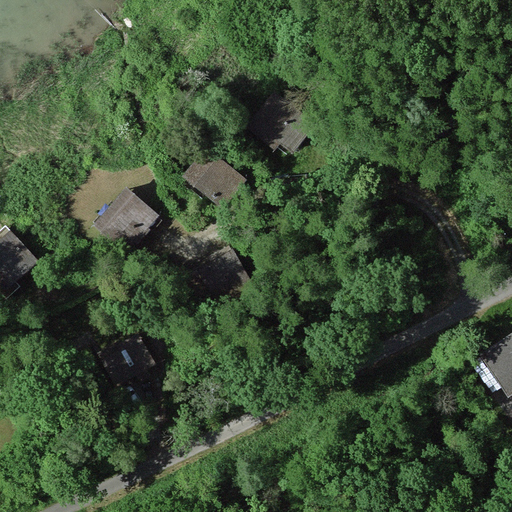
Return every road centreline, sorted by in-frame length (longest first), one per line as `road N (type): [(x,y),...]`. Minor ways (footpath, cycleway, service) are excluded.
road 1 (track): [(483,296),(457,245),(410,195),(329,181),(260,192),(200,242),(126,278),(37,294)]
road 2 (residential): [(511,281),(54,511)]
